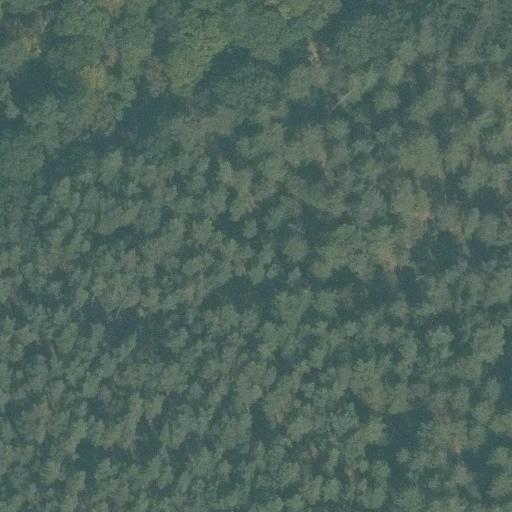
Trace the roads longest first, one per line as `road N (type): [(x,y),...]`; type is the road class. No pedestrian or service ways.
road 1 (track): [(194,116),(443,0)]
road 2 (track): [(0,209),(194,116)]
